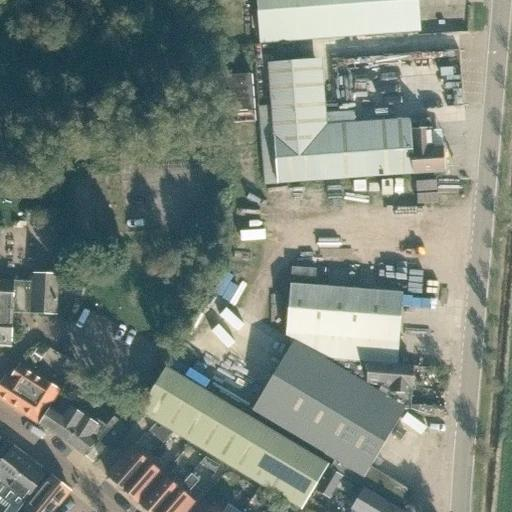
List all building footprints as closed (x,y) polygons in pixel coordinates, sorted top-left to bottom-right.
[(421,32),(418,0),(256,0),(260,43),(421,32)] [(317,60),(269,64),(278,184),(445,171),(443,147),(432,147),(431,127),(411,129),(410,125),(322,132),(317,60)] [(0,345),(11,346),(13,311),(57,314),(60,274),(33,273),(32,280),(0,278),(0,345)] [(323,359),(396,365),(402,293),(291,284),(287,335),(295,340),(294,342),(323,359)] [(413,413),(323,359),(294,342),(253,410),(338,459),(368,477),(373,468),(406,410),(413,414),(413,413)] [(39,347),(32,357),(38,362),(46,352),(39,347)] [(414,367),(396,365),(323,359),(413,413),(414,367)] [(4,375),(0,381),(0,398),(37,422),(59,389),(19,363),(9,378),(4,375)] [(170,364),(142,408),(303,508),(330,464),(170,364)] [(51,404),(38,424),(83,454),(96,437),(109,447),(126,425),(113,415),(106,424),(63,397),(56,407),(51,404)] [(166,430),(159,439),(163,443),(171,434),(166,430)] [(10,486),(31,459),(13,446),(1,462),(0,460),(0,498),(9,486),(10,486)] [(124,490),(153,458),(145,451),(142,455),(133,448),(109,476),(124,490)] [(215,473),(220,465),(205,457),(201,464),(215,473)] [(160,464),(153,458),(124,490),(140,503),(164,475),(157,468),(160,464)] [(9,486),(0,498),(0,500),(10,507),(6,511),(18,511),(48,472),(31,459),(10,486),(9,486)] [(373,468),(368,477),(338,459),(334,467),(368,488),(399,508),(411,489),(373,468)] [(328,468),(316,489),(330,497),(342,477),(328,468)] [(193,474),(183,485),(159,511),(187,511),(196,503),(187,495),(200,481),(193,474)] [(53,511),(71,491),(52,475),(25,507),(21,511),(53,511)] [(140,503),(149,511),(159,511),(183,485),(176,478),(172,482),(164,475),(140,503)] [(272,511),(281,499),(262,485),(257,492),(263,496),(259,501),(272,511)] [(355,508),(352,511),(402,511),(367,490),(355,508)] [(239,511),(229,504),(225,510),(217,504),(214,508),(204,501),(196,511),(239,511)]
